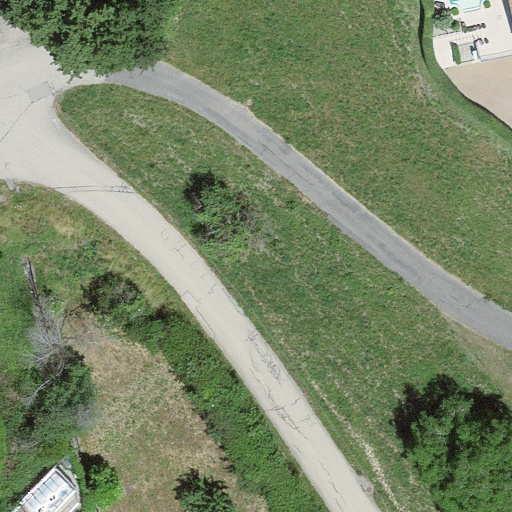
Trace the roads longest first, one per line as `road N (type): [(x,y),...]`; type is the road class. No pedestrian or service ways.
road 1 (unclassified): [(0,125),(105,100),(206,135),(410,298),(511,356)]
road 2 (unclassified): [(0,151),(160,267),(336,511)]
